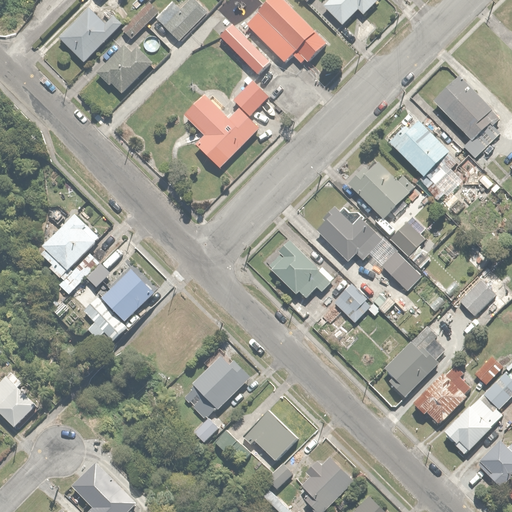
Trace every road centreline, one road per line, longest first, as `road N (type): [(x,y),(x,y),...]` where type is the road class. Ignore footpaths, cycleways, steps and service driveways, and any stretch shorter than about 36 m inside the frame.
road 1 (residential): [(202,260),(463,0)]
road 2 (residential): [(202,260),(454,511)]
road 3 (residential): [(0,58),(202,260)]
